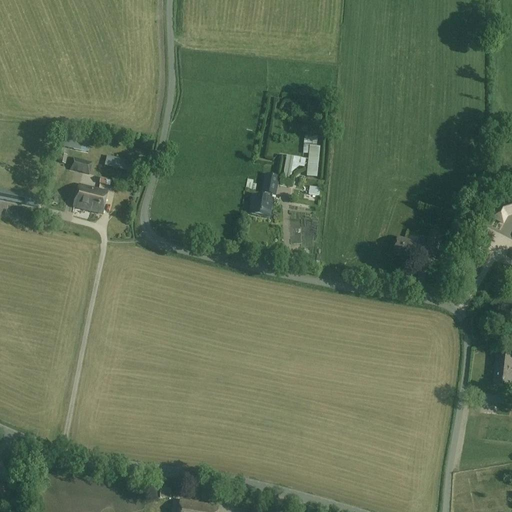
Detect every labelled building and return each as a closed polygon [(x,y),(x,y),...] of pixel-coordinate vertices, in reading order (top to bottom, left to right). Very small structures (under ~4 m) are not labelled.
[(62,148),(81,152),(83,140),(64,136),(62,148)] [(317,178),(320,148),(309,147),(306,177),(317,178)] [(65,164),(67,156),(60,154),(58,163),(65,164)] [(304,168),(306,160),(286,156),(283,178),(290,179),(290,178),(292,174),(293,173),(299,168),(304,168)] [(105,167),(126,171),(128,162),(107,157),(105,167)] [(70,171),(89,175),(93,163),(74,158),(70,171)] [(265,195),(264,199),(252,197),(249,215),(269,218),(272,201),(271,201),(272,196),(276,197),(279,178),(265,175),(261,194),(265,195)] [(108,193),(79,186),(74,208),(103,215),(108,193)] [(319,197),(320,189),(309,187),(308,195),(319,197)] [(0,200),(38,208),(40,198),(0,190),(0,200)] [(503,223),(506,216),(511,214),(511,202),(498,206),(492,218),(503,223)] [(428,240),(429,240),(424,255),(435,259),(442,236),(431,232),(428,240)] [(420,237),(418,245),(398,238),(393,255),(413,261),(416,253),(424,255),(429,240),(428,240),(420,237)] [(493,386),(510,388),(511,373),(511,359),(496,358),(493,386)] [(218,511),(219,507),(180,501),(178,511),(218,511)]
